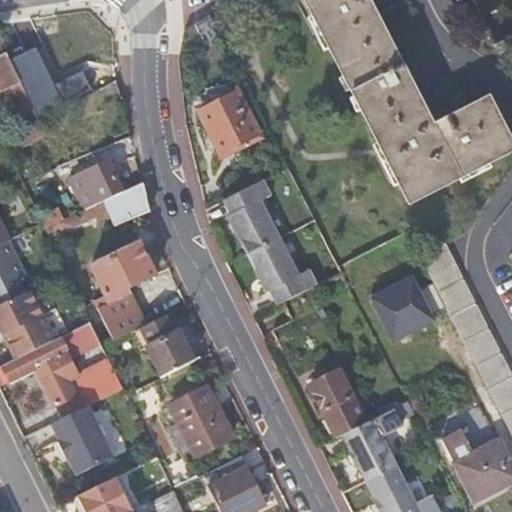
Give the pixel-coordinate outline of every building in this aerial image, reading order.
[(367,0),(302,0),(406,207),(450,184),(469,175),(511,153),(511,146),(489,99),(443,123),(432,128),(367,0)] [(193,23),(194,24),(208,50),(223,43),(209,15),(197,21),(193,23)] [(93,89),(84,70),(56,83),(37,44),(12,56),(27,88),(25,89),(37,115),(93,89)] [(39,120),(6,53),(0,56),(0,91),(3,90),(21,128),(39,120)] [(235,90),(199,108),(222,155),(258,136),(235,90)] [(97,91),(65,110),(73,122),(105,108),(97,91)] [(71,161),(89,155),(102,150),(103,149),(91,118),(59,130),(71,161)] [(28,132),(4,146),(9,155),(27,145),(25,143),(32,139),(28,132)] [(84,210),(122,193),(107,160),(69,178),(84,210)] [(262,180),(223,200),(231,215),(227,217),(245,254),(278,238),(259,200),(270,195),(262,180)] [(84,210),(63,220),(45,228),(49,238),(83,223),(87,230),(94,227),(89,218),(96,218),(98,221),(110,215),(114,226),(150,211),(148,205),(145,195),(143,184),(138,185),(122,193),(84,210)] [(59,210),(40,219),(42,222),(45,228),(63,220),(59,210)] [(278,238),(245,254),(266,295),(270,293),(277,306),(310,288),(316,286),(308,270),(297,276),(278,238)] [(0,304),(24,293),(17,279),(24,276),(6,240),(0,243),(0,304)] [(93,302),(113,341),(130,333),(147,324),(127,287),(155,273),(139,241),(90,266),(104,296),(93,302)] [(439,295),(511,437),(511,377),(443,242),(418,255),(439,295)] [(411,275),(369,296),(393,342),(434,321),(411,275)] [(0,304),(0,331),(1,335),(41,315),(29,290),(24,293),(0,304)] [(1,335),(13,359),(53,339),(41,315),(1,335)] [(146,345),(162,377),(192,361),(176,330),(171,333),(163,316),(147,324),(130,333),(138,349),(146,345)] [(13,359),(0,365),(0,391),(2,397),(14,391),(15,390),(10,382),(36,369),(62,419),(88,407),(124,389),(109,359),(77,375),(64,351),(65,350),(64,347),(94,333),(89,322),(53,339),(13,359)] [(102,345),(75,358),(81,369),(107,355),(102,345)] [(342,435),(366,423),(339,369),(308,385),(335,439),(342,435)] [(169,406),(180,428),(216,410),(206,389),(169,406)] [(62,419),(51,425),(59,441),(58,441),(67,460),(68,460),(76,476),(113,458),(88,407),(62,419)] [(216,410),(180,428),(195,457),(231,440),(216,410)] [(394,410),(377,417),(385,434),(402,426),(394,410)] [(385,434),(377,417),(366,423),(342,435),(351,452),(349,453),(350,455),(355,465),(356,467),(358,466),(366,481),(395,466),(380,437),(385,434)] [(473,503),(511,482),(511,465),(498,440),(453,463),(473,503)] [(355,465),(350,455),(345,458),(350,467),(355,465)] [(241,457),(217,469),(223,479),(208,486),(220,511),(252,511),(265,506),(241,457)] [(425,511),(421,504),(416,506),(395,467),(395,466),(366,481),(366,482),(374,497),(372,498),(375,504),(379,511),(425,511)] [(127,477),(82,498),(88,511),(132,511),(142,507),(127,477)] [(182,511),(173,492),(151,503),(155,511),(182,511)] [(425,511),(440,511),(433,497),(421,504),(425,511)]
